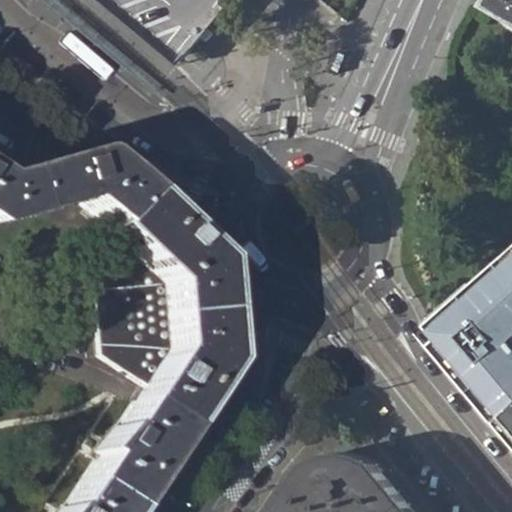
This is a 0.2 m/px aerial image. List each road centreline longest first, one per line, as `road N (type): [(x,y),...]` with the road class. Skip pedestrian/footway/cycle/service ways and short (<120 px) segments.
road 1 (secondary): [(0,54),(138,161),(233,192)]
road 2 (residential): [(210,120),(184,134),(148,128),(0,4)]
road 3 (secondary): [(511,465),(439,377),(364,253)]
road 4 (secondary): [(225,470),(260,401),(276,292)]
road 5 (tertiary): [(346,169),(422,0)]
road 6 (secondary): [(368,371),(484,511)]
road 7 (secondary): [(225,470),(320,390),(368,371)]
road 8 (residential): [(288,0),(291,152)]
road 9 (secondary): [(233,192),(226,224),(234,257),(276,292)]
